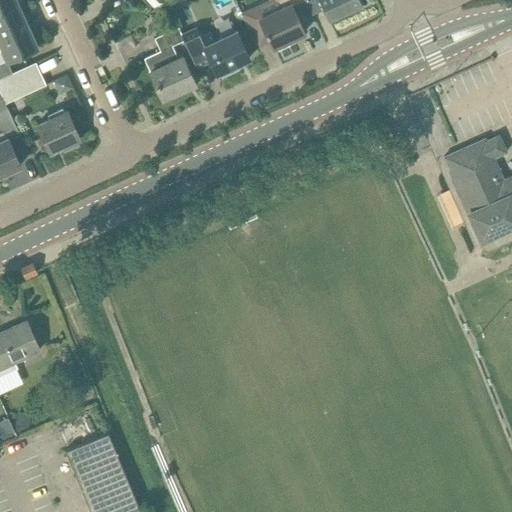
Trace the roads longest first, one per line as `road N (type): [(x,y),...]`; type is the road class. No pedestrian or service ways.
road 1 (primary): [(0,258),(358,89)]
road 2 (residential): [(128,156),(392,33),(410,12)]
road 3 (track): [(35,242),(159,511)]
road 4 (residential): [(128,156),(57,0)]
road 5 (primary): [(496,24),(472,22),(426,39),(358,89)]
road 6 (primary): [(358,89),(496,24)]
road 7 (residential): [(0,216),(128,156)]
